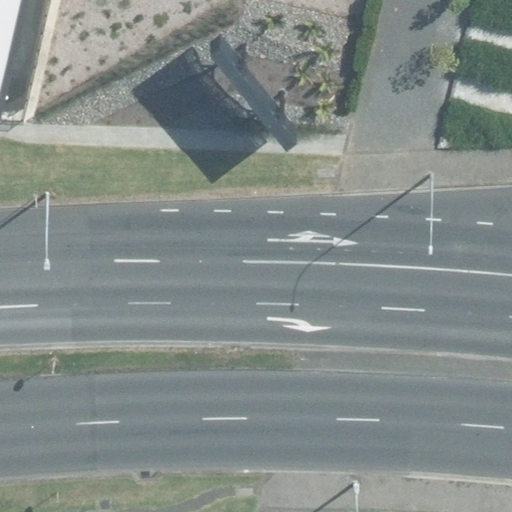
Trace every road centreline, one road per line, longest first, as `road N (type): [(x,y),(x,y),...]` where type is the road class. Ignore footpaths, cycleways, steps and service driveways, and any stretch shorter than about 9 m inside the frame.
road 1 (primary): [(511,432),(275,419),(0,428)]
road 2 (primary): [(0,280),(312,265),(511,271)]
